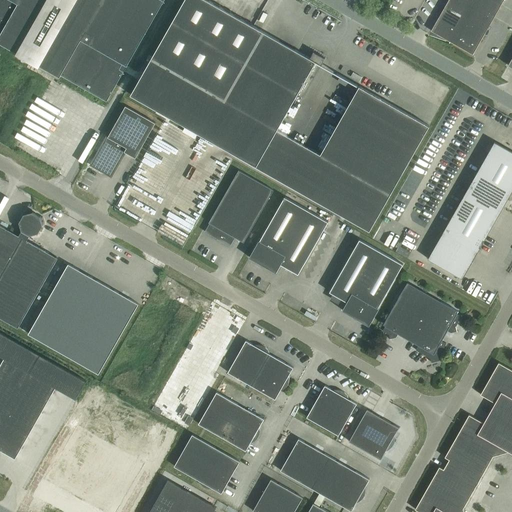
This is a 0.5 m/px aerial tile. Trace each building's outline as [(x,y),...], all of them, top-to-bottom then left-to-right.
[(0,0),(0,43),(59,77),(61,75),(106,101),(123,71),(119,69),(122,63),(127,66),(164,0),(0,0)] [(184,0),(142,74),(127,66),(122,63),(119,69),(123,71),(139,80),(130,95),(185,126),(182,131),(195,138),(197,133),(256,166),(297,94),(302,97),(324,59),(313,52),(309,58),(207,0),(184,0)] [(448,0),(431,31),(473,55),(503,0),(448,0)] [(360,39),(358,44),(368,49),(371,45),(360,39)] [(277,130),(256,166),(369,231),(429,126),(359,86),(320,154),(277,130)] [(91,165),(107,174),(113,172),(125,152),(135,158),(155,123),(125,106),(108,137),(107,136),(91,165)] [(443,232),(477,252),(487,236),(485,235),(511,186),(511,151),(494,142),(443,232)] [(273,190),(238,170),(209,222),(209,223),(204,232),(230,246),(235,237),(243,242),(273,190)] [(259,240),(249,257),(276,272),(281,264),(298,274),(328,222),(284,197),(260,240),(259,240)] [(40,216),(32,212),(24,214),(19,222),(21,231),(19,235),(0,224),(0,317),(18,328),(58,258),(27,240),(30,235),(38,233),(43,225),(40,216)] [(369,325),(379,308),(378,307),(403,264),(359,239),(329,292),(347,302),(342,310),(369,325)] [(459,264),(433,249),(427,259),(454,274),(459,264)] [(68,263),(28,334),(99,374),(139,303),(68,263)] [(456,332),(457,332),(455,326),(461,316),(461,315),(461,316),(456,313),(457,311),(407,282),(383,324),(385,325),(382,331),(389,334),(390,340),(391,339),(390,338),(396,337),(398,333),(418,344),(415,350),(430,358),(431,362),(440,360),(439,356),(446,343),(441,340),(447,330),(451,332),(456,331),(456,332)] [(0,356),(4,358),(17,366),(29,373),(40,354),(0,331),(0,356)] [(246,340),(227,372),(275,399),(280,391),(283,389),(286,387),(288,383),(289,379),(289,375),(293,367),(269,354),(268,350),(265,347),(261,345),(257,344),(254,345),(246,340)] [(42,380),(55,387),(76,399),(86,381),(40,354),(29,373),(42,380)] [(22,385),(29,373),(17,366),(4,358),(0,364),(0,372),(10,378),(22,385)] [(511,370),(498,362),(480,394),(495,403),(483,423),(469,414),(444,457),(449,459),(443,469),(439,466),(415,509),(420,511),(463,511),(463,508),(493,456),(509,452),(511,453),(511,370)] [(0,372),(0,389),(3,391),(15,398),(22,385),(10,378),(0,372)] [(35,392),(48,400),(55,387),(42,380),(29,373),(22,385),(35,392)] [(28,405),(41,412),(48,400),(35,392),(22,385),(15,398),(28,405)] [(325,385),(306,417),(338,435),(356,403),(348,399),(347,395),(344,392),(340,390),(336,389),(333,390),(325,385)] [(0,405),(8,410),(15,398),(3,391),(0,389),(0,405)] [(198,424),(246,451),(250,442),(254,441),(257,438),(259,435),(260,431),(259,427),(264,419),(216,392),(198,424)] [(28,405),(15,398),(8,410),(21,417),(34,425),(41,412),(28,405)] [(0,422),(1,423),(8,410),(0,405),(0,422)] [(349,441),(380,459),(385,451),(389,449),(392,447),(394,443),(394,439),(394,435),(399,427),(367,409),(349,441)] [(13,430),(27,437),(34,425),(21,417),(8,410),(1,423),(13,430)] [(13,430),(1,423),(0,424),(0,450),(1,451),(13,430)] [(63,486),(81,496),(109,446),(78,428),(52,473),(66,481),(63,486)] [(13,430),(1,451),(15,459),(27,437),(13,430)] [(192,434),(174,466),(198,479),(199,483),(202,486),(206,488),(209,489),(213,488),(221,493),(239,461),(192,434)] [(369,479),(298,438),(294,446),(290,448),(287,451),(285,454),(284,458),(285,462),(280,470),(351,511),(356,503),(359,501),(362,498),(364,495),(365,491),(365,487),(369,479)] [(109,446),(81,496),(99,506),(101,501),(115,509),(141,464),(109,446)] [(167,479),(148,511),(213,511),(216,507),(167,479)] [(293,511),(302,497),(271,479),(253,511),(255,511),(293,511)] [(328,511),(313,503),(307,511),(328,511)]
